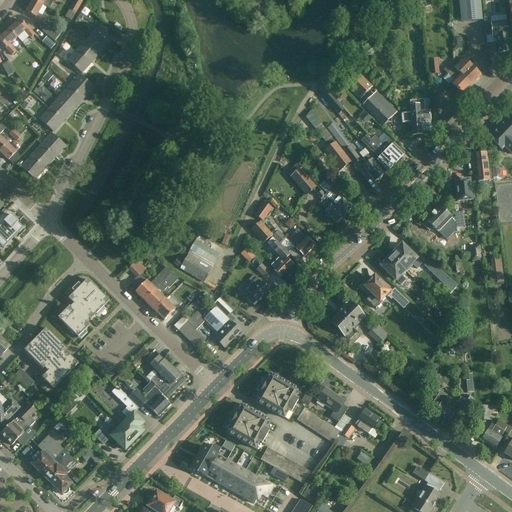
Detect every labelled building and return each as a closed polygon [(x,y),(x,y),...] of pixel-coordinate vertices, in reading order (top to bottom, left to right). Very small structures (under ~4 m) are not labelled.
[(38,15),(43,6),(33,0),(26,13),(35,18),(35,19),(43,24),(46,19),(38,15)] [(32,0),(33,0),(43,6),(48,10),(53,1),(56,2),(57,0),(32,0)] [(76,13),(77,11),(82,2),(78,0),(75,0),(70,10),(65,18),(70,22),(76,13)] [(479,0),(459,0),(461,22),(482,20),(479,0)] [(490,17),(492,38),(496,38),(498,53),(509,52),(507,37),(508,37),(506,16),(490,17)] [(20,20),(9,30),(17,39),(24,32),(30,39),(35,35),(28,27),(27,28),(20,20)] [(53,24),(50,28),(47,25),(42,32),(54,42),(60,36),(59,35),(63,31),(53,24)] [(112,41),(112,40),(98,28),(88,39),(102,52),(102,51),(100,49),(104,45),(107,46),(112,40),(112,41)] [(5,48),(12,56),(16,52),(10,45),(17,39),(9,30),(0,38),(0,41),(6,48),(5,48)] [(460,37),(452,38),(453,50),(461,49),(460,37)] [(46,38),(42,43),(50,50),(54,45),(46,38)] [(102,52),(88,39),(78,50),(90,61),(94,56),(97,57),(102,52)] [(61,48),(56,54),(61,59),(66,53),(61,48)] [(86,65),(90,61),(78,50),(68,61),(82,74),(83,73),(82,73),(87,68),(86,65)] [(57,55),(53,60),(58,64),(62,60),(57,55)] [(463,58),(454,68),(465,80),(464,81),(470,88),(481,76),(463,58)] [(439,74),(437,60),(428,60),(429,70),(430,70),(431,75),(439,74)] [(451,84),(455,88),(462,95),(470,88),(464,81),(465,80),(454,68),(447,75),(453,81),(451,84)] [(53,77),(48,73),(43,79),(47,82),(53,77)] [(360,99),(372,88),(357,73),(346,85),(360,99)] [(94,88),(86,81),(79,75),(69,87),(81,97),(86,93),(88,94),(93,88),(94,88)] [(334,82),(329,87),(339,96),(344,92),(334,82)] [(59,98),(74,110),(79,104),(77,102),(81,97),(69,87),(59,98)] [(326,90),(321,94),(338,115),(344,110),(326,90)] [(362,106),(383,127),(397,113),(376,92),(362,106)] [(68,116),(74,110),(59,98),(50,108),(62,119),(66,115),(68,116)] [(10,101),(7,105),(11,109),(15,106),(14,106),(18,102),(15,99),(11,102),(10,101)] [(429,112),(425,112),(424,100),(418,100),(418,101),(410,101),(410,107),(411,114),(402,114),(403,123),(412,122),(413,137),(422,136),(421,133),(431,132),(430,121),(429,112)] [(58,124),(62,119),(50,108),(40,120),(54,133),(54,132),(59,126),(58,124)] [(366,124),(371,119),(365,113),(360,118),(366,124)] [(511,116),(489,139),(501,151),(504,148),(511,156),(511,155),(511,116)] [(326,143),(331,138),(320,124),(315,129),(326,143)] [(333,124),(327,129),(343,150),(349,146),(333,124)] [(17,133),(12,138),(16,142),(21,137),(26,131),(22,127),(17,133)] [(12,138),(17,133),(14,129),(9,135),(12,138)] [(41,145),(53,156),(57,152),(60,153),(65,147),(51,134),(41,145)] [(0,150),(7,144),(10,140),(5,135),(2,139),(0,137),(0,150)] [(374,136),(371,140),(384,153),(383,154),(394,165),(405,154),(388,138),(382,144),(374,136)] [(384,153),(371,140),(368,138),(363,143),(371,151),(379,159),(376,161),(387,172),(394,165),(383,154),(384,153)] [(334,143),(325,151),(340,170),(350,163),(334,143)] [(7,144),(0,150),(0,152),(8,161),(16,153),(7,144)] [(53,156),(41,145),(31,156),(43,167),(47,163),(50,164),(55,158),(53,156)] [(350,147),(343,152),(352,164),(360,159),(350,147)] [(474,155),(475,165),(477,183),(478,183),(479,189),(493,188),(492,181),(491,172),(488,172),(486,154),(474,155)] [(366,164),(363,167),(375,182),(383,175),(371,159),(368,155),(362,159),(366,164)] [(39,172),(43,167),(31,156),(21,168),(35,180),(36,180),(41,174),(39,172)] [(301,170),(302,169),(297,164),(287,173),(307,196),(316,188),(301,170)] [(500,181),(499,168),(492,169),(493,182),(500,181)] [(330,184),(337,191),(341,186),(334,179),(330,184)] [(469,181),(455,182),(457,192),(458,202),(472,201),(471,200),(474,199),(472,181),(469,182),(469,181)] [(325,184),(321,188),(325,192),(329,188),(325,184)] [(324,197),(344,216),(351,209),(345,203),(345,201),(338,194),(337,195),(338,196),(336,197),(333,194),(335,193),(331,189),(324,197)] [(323,194),(321,192),(316,196),(323,202),(321,205),(325,209),(322,212),(328,218),(330,218),(336,224),(344,216),(324,197),(322,195),(323,194)] [(267,194),(265,193),(262,201),(265,203),(266,201),(269,202),(276,209),(279,206),(275,201),(268,196),(267,194)] [(258,210),(254,216),(256,217),(263,222),(267,215),(272,209),(264,202),(258,210)] [(445,225),(456,236),(455,218),(452,219),(440,207),(426,221),(427,222),(423,226),(429,231),(433,227),(438,232),(445,225)] [(455,218),(456,236),(457,239),(466,238),(464,227),(465,227),(463,212),(454,213),(455,218)] [(3,214),(0,216),(0,236),(8,244),(23,228),(18,223),(18,222),(11,215),(7,219),(3,214)] [(290,219),(284,225),(290,230),(296,225),(290,219)] [(272,236),(267,230),(260,222),(251,230),(263,244),(272,236)] [(287,241),(297,250),(304,257),(315,246),(298,230),(287,241)] [(278,231),(273,236),(280,243),(285,238),(278,231)] [(221,245),(226,247),(231,236),(225,234),(221,245)] [(272,238),(266,244),(275,252),(275,251),(280,257),(276,261),(271,266),(274,270),(273,271),(274,271),(281,278),(287,272),(293,266),(286,259),(290,256),(282,249),(272,238)] [(177,259),(174,264),(181,268),(180,269),(195,278),(203,283),(219,256),(210,251),(207,249),(209,246),(203,242),(197,239),(195,242),(190,250),(191,251),(184,263),(177,259)] [(402,245),(391,257),(405,271),(412,264),(417,269),(422,264),(402,245)] [(481,260),(480,246),(470,247),(472,261),(481,260)] [(248,263),(254,257),(245,248),(239,255),(248,263)] [(145,258),(153,266),(157,261),(149,253),(145,258)] [(405,271),(391,257),(381,267),(400,285),(406,280),(401,276),(405,271)] [(504,283),(501,259),(491,260),(494,284),(504,283)] [(137,279),(144,272),(147,269),(138,260),(128,271),(137,279)] [(442,272),(431,261),(426,267),(437,278),(442,272)] [(262,265),(256,270),(256,271),(265,280),(271,274),(262,265)] [(135,293),(144,302),(163,283),(171,274),(166,268),(150,285),(146,281),(135,293)] [(249,280),(252,283),(245,290),(250,295),(246,299),(252,305),(256,301),(257,302),(269,290),(262,283),(261,283),(253,275),(249,280)] [(390,293),(388,290),(380,283),(374,277),(370,281),(369,280),(363,286),(372,295),(366,300),(376,310),(381,304),(379,302),(385,296),(386,297),(388,295),(402,309),(408,303),(394,289),(390,293)] [(70,308),(69,307),(58,319),(78,338),(89,327),(86,323),(89,320),(90,321),(109,302),(87,280),(68,299),(74,305),(70,308)] [(175,310),(160,295),(167,287),(163,283),(144,302),(164,321),(175,310)] [(429,308),(419,298),(414,303),(424,312),(429,308)] [(241,332),(234,325),(226,318),(232,312),(219,299),(213,305),(216,308),(216,309),(228,321),(222,327),(224,330),(225,330),(234,339),(241,332)] [(363,317),(357,312),(349,304),(343,311),(341,308),(335,314),(337,317),(331,323),(339,330),(338,331),(343,336),(344,335),(345,336),(350,340),(357,333),(352,328),(357,323),(363,317)] [(216,309),(211,313),(204,320),(216,333),(215,334),(218,337),(215,340),(224,349),(234,339),(225,330),(224,330),(222,327),(228,321),(216,309)] [(178,331),(196,349),(205,340),(196,331),(204,323),(201,320),(203,318),(197,313),(178,331)] [(376,325),(367,334),(378,345),(387,336),(376,325)] [(62,351),(65,348),(46,329),(24,351),(43,370),(44,369),(48,372),(42,378),(53,389),(78,364),(67,353),(65,355),(62,351)] [(441,333),(436,338),(441,343),(446,338),(441,333)] [(0,357),(0,358),(11,347),(0,335),(0,357)] [(345,349),(342,353),(349,358),(352,354),(345,349)] [(148,351),(140,359),(144,362),(152,355),(148,351)] [(159,357),(151,365),(149,367),(157,375),(151,382),(160,390),(167,397),(181,383),(177,380),(180,377),(164,361),(163,362),(159,357)] [(31,380),(21,370),(15,376),(28,389),(34,383),(31,380)] [(114,375),(111,371),(106,376),(110,379),(114,375)] [(467,381),(463,382),(464,394),(474,393),(472,374),(467,375),(467,381)] [(255,402),(264,407),(285,419),(289,412),(291,413),(298,401),(295,399),(299,392),(271,375),(255,402)] [(139,408),(120,390),(117,387),(111,392),(127,408),(122,413),(128,419),(123,425),(137,439),(144,432),(139,428),(144,424),(134,414),(139,408)] [(322,387),(316,395),(314,398),(318,400),(317,401),(334,412),(330,417),(338,423),(348,409),(342,405),(345,402),(344,402),(344,403),(334,396),(334,395),(325,389),(322,387)] [(144,403),(149,408),(159,417),(170,406),(159,395),(161,394),(155,388),(148,396),(149,398),(144,403)] [(24,393),(24,394),(29,399),(34,394),(28,389),(26,391),(24,393)] [(309,389),(301,403),(307,407),(312,400),(311,399),(315,393),(309,389)] [(472,401),(464,396),(457,407),(465,412),(472,401)] [(445,398),(441,405),(436,414),(449,422),(455,413),(451,411),(455,404),(445,398)] [(56,399),(50,405),(55,409),(61,404),(56,399)] [(0,423),(2,426),(6,422),(10,418),(17,411),(20,408),(12,400),(2,410),(0,407),(2,406),(0,404),(0,423)] [(71,400),(57,414),(63,420),(77,406),(71,400)] [(30,405),(7,427),(0,434),(12,446),(35,422),(30,418),(36,411),(30,405)] [(267,429),(271,423),(242,406),(226,433),(256,450),(259,443),(262,445),(270,431),(267,429)] [(490,420),(489,407),(476,408),(478,421),(490,420)] [(310,413),(305,409),(297,421),(302,424),(310,413)] [(379,419),(365,410),(358,420),(361,423),(358,427),(367,433),(368,434),(371,430),(379,419)] [(315,416),(310,413),(302,424),(307,428),(315,416)] [(320,419),(315,416),(307,428),(312,431),(320,419)] [(58,418),(51,426),(57,432),(65,424),(58,418)] [(325,422),(320,419),(312,431),(317,434),(325,422)] [(330,426),(325,422),(317,434),(322,438),(330,426)] [(125,451),(137,439),(123,425),(117,430),(111,425),(105,432),(102,429),(94,436),(103,445),(109,440),(109,439),(111,437),(125,451)] [(340,432),(333,444),(341,449),(347,439),(354,430),(348,425),(342,433),(340,432)] [(335,429),(330,426),(322,438),(327,441),(335,429)] [(488,430),(487,432),(481,441),(495,449),(502,439),(501,438),(504,432),(496,427),(495,426),(491,432),(488,430)] [(69,429),(64,433),(71,440),(76,436),(69,429)] [(332,444),(333,444),(340,432),(335,429),(327,441),(332,444)] [(41,474),(63,450),(49,436),(37,448),(43,453),(31,465),(41,474)] [(83,450),(87,453),(83,458),(84,460),(86,462),(91,457),(95,461),(99,458),(92,450),(87,446),(83,450)] [(203,447),(197,457),(212,465),(217,455),(221,449),(214,446),(210,451),(203,447)] [(267,464),(274,452),(267,448),(261,461),(267,464)] [(41,474),(50,483),(73,460),(63,450),(41,474)] [(273,468),(280,456),(274,452),(267,464),(273,468)] [(212,465),(205,477),(214,482),(227,461),(217,455),(212,465)] [(273,468),(279,471),(286,459),(280,456),(273,468)] [(197,457),(191,469),(205,478),(205,477),(212,465),(197,457)] [(279,471),(285,475),(292,462),(286,459),(279,471)] [(73,460),(50,483),(62,494),(63,495),(66,495),(69,492),(69,490),(67,488),(71,485),(64,477),(77,464),(73,460)] [(227,461),(214,482),(223,487),(235,466),(227,461)] [(285,475),(291,478),(298,466),(292,462),(285,475)] [(235,466),(223,487),(233,493),(245,471),(235,466)] [(291,478),(297,482),(304,469),(298,466),(291,478)] [(304,469),(297,482),(302,485),(311,473),(304,469)] [(245,471),(233,493),(244,499),(256,477),(245,471)] [(78,474),(72,480),(78,486),(88,476),(84,473),(80,477),(78,474)] [(420,492),(418,493),(417,494),(416,495),(417,497),(418,499),(412,508),(418,511),(431,511),(433,509),(434,509),(433,508),(436,503),(438,504),(438,503),(437,503),(441,497),(437,494),(439,491),(440,491),(444,484),(429,475),(424,482),(429,485),(427,488),(425,487),(422,493),(420,492)] [(256,477),(244,499),(254,504),(259,495),(265,498),(271,486),(256,477)] [(320,498),(306,490),(302,497),(316,504),(320,498)] [(171,511),(175,506),(180,510),(184,503),(175,497),(172,502),(156,492),(147,507),(155,511),(171,511)] [(304,509),(308,511),(309,511),(312,508),(301,501),(298,505),(304,509)]
